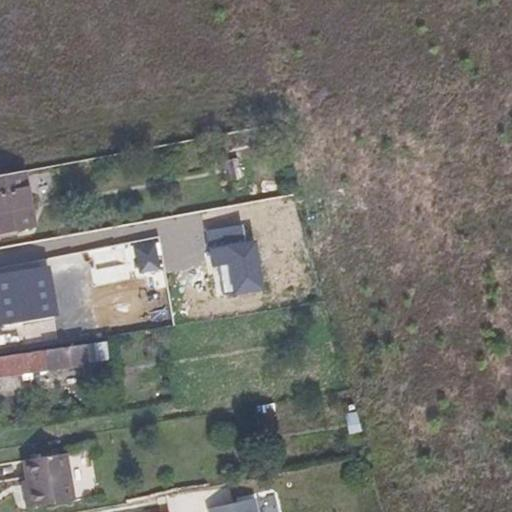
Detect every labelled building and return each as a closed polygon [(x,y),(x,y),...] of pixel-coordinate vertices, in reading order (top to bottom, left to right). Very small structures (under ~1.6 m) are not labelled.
[(272,125),(215,135),(220,155),(278,142),(272,125)] [(238,158),(222,162),(227,182),(243,178),(238,158)] [(23,172),(0,176),(0,232),(33,226),(23,172)] [(283,216),(278,199),(261,203),(266,221),(283,216)] [(0,322),(54,313),(46,268),(0,276),(0,322)] [(84,344),(87,361),(108,358),(106,341),(84,344)] [(0,375),(87,362),(87,361),(84,344),(84,343),(0,356),(0,375)] [(349,432),(360,429),(356,416),(346,419),(349,432)] [(23,460),(26,481),(30,508),(73,501),(65,453),(23,460)] [(30,508),(26,481),(21,482),(25,508),(30,508)] [(207,508),(208,511),(255,511),(252,497),(207,508)]
